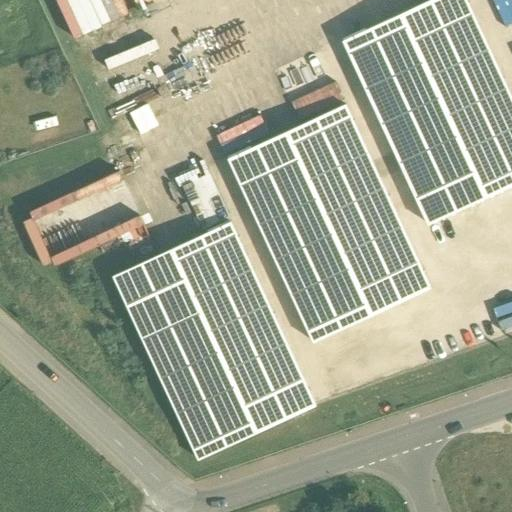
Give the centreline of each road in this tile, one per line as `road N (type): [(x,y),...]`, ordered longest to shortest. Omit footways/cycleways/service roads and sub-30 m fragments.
road 1 (unclassified): [(189,508),(0,334)]
road 2 (unclassified): [(189,508),(400,444)]
